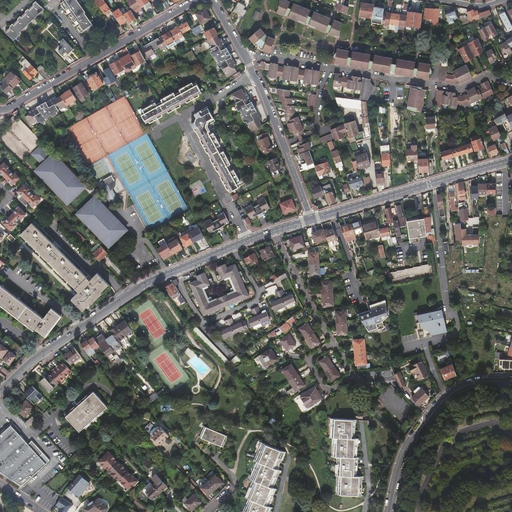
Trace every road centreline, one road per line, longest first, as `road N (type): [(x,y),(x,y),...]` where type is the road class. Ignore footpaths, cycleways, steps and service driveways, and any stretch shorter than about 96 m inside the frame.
road 1 (residential): [(0,391),(34,357),(148,281),(248,240)]
road 2 (residential): [(248,240),(179,117),(254,76)]
road 3 (residential): [(310,219),(511,161)]
road 4 (residential): [(511,379),(461,384),(444,396),(405,449),(387,511)]
road 5 (residential): [(254,76),(310,219)]
road 6 (residential): [(511,81),(487,75),(461,88),(392,79)]
road 7 (residential): [(91,60),(197,0)]
